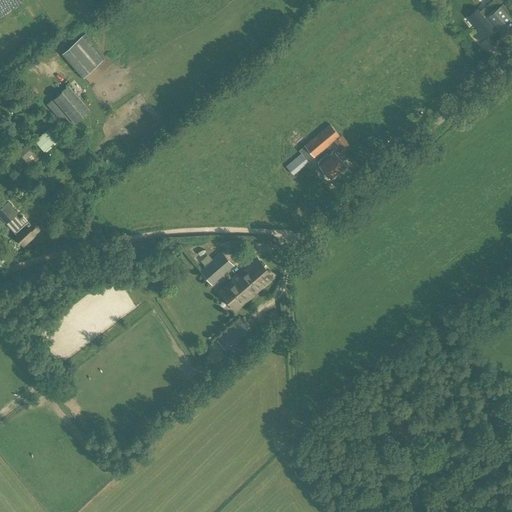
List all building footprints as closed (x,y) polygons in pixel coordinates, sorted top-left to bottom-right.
[(477,8),(468,16),(479,28),(475,34),(480,40),(497,27),(503,34),(511,26),(511,14),(503,4),(501,2),(503,0),(492,0),(480,11),(477,8)] [(91,40),(85,33),(82,35),(62,52),(83,77),(103,59),(88,42),(91,40)] [(0,93),(4,97),(12,91),(8,86),(0,92),(0,93)] [(68,128),(89,110),(68,86),(47,104),(68,128)] [(293,174),(339,135),(330,125),(299,150),(302,154),(287,166),(293,174)] [(44,149),(57,138),(49,128),(36,140),(44,149)] [(341,150),(349,143),(341,134),(333,141),(341,150)] [(29,166),(40,157),(28,143),(17,152),(29,166)] [(327,153),(317,161),(320,164),(319,165),(331,179),(331,178),(333,179),(337,176),(337,174),(346,166),(334,152),(329,156),(327,153)] [(5,204),(0,208),(0,215),(14,231),(17,234),(15,236),(22,244),(34,234),(32,232),(37,229),(37,228),(37,226),(37,225),(36,224),(35,224),(33,224),(32,226),(23,216),(19,220),(15,215),(18,212),(8,201),(5,204)] [(212,286),(219,279),(232,266),(219,253),(199,273),(212,286)] [(235,311),(273,278),(256,259),(218,292),(235,311)] [(234,360),(259,338),(255,333),(242,317),(216,340),(230,355),(230,354),(234,360)] [(213,366),(208,371),(212,376),(218,371),(213,366)]
